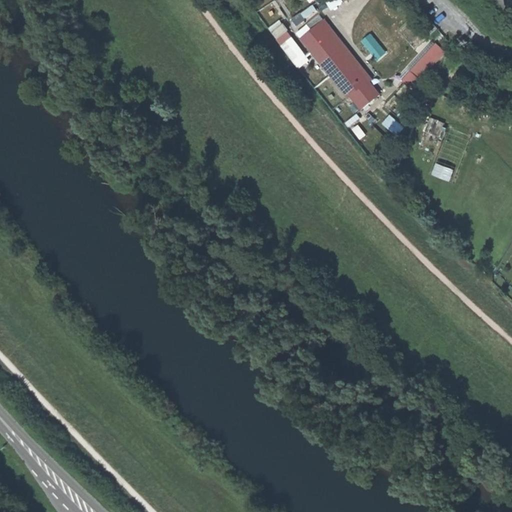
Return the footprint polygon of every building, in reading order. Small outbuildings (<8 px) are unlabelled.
[(314,0),(305,0),(300,4),(304,10),(316,2),(314,0)] [(315,40),(319,37),(312,28),(298,39),(294,34),(285,23),(284,23),(274,11),(264,19),(303,69),(322,54),(324,52),(315,40)] [(321,12),(309,22),(313,27),(325,18),(321,12)] [(319,37),(332,27),(325,18),(313,27),(312,28),(319,37)] [(412,24),(409,20),(400,28),(404,32),(412,24)] [(363,107),(382,92),(368,74),(370,72),(362,62),(361,63),(332,27),(319,37),(315,40),(324,52),(322,54),(363,107)] [(448,50),(440,42),(414,70),(423,78),(448,50)] [(423,78),(414,70),(406,79),(424,96),(433,87),(423,78)] [(385,110),(380,105),(371,113),(376,118),(385,110)]
